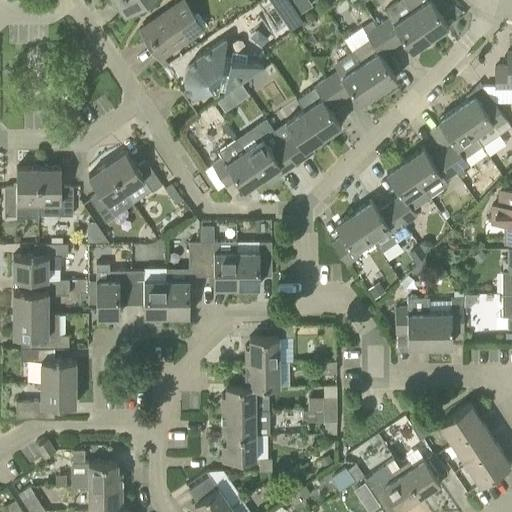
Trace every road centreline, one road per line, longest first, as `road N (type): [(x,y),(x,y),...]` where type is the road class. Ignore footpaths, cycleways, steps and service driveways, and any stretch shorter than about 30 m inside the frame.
road 1 (residential): [(491,0),(475,37),(305,208)]
road 2 (residential): [(305,208),(206,211),(138,103)]
road 3 (residential): [(201,337),(89,341),(90,427)]
road 4 (residential): [(0,142),(65,142),(138,103)]
road 5 (residential): [(201,337),(221,316),(296,313),(307,289)]
road 6 (residential): [(373,374),(495,379)]
road 7 (residential): [(138,103),(74,0)]
road 8 (residential): [(373,374),(369,335),(331,294),(307,289)]
